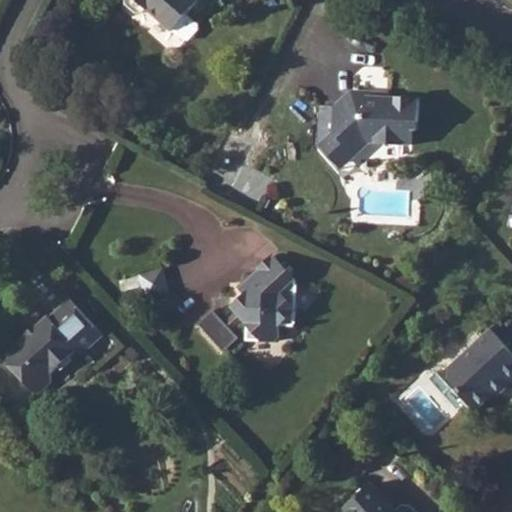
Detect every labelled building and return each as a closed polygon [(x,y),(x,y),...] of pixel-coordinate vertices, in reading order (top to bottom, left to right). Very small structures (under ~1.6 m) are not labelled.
[(214,6),(206,0),(125,0),(126,5),(137,14),(144,13),(147,10),(172,31),(173,30),(184,40),(189,40),(199,29),(199,25),(214,6)] [(352,91),(334,107),(333,132),(320,143),(319,145),(341,169),(370,143),(412,145),(413,122),(419,122),(420,100),(380,97),(381,92),(352,91)] [(333,132),(334,107),(320,106),(318,143),(320,143),(333,132)] [(297,282),(273,256),(239,288),(246,296),(233,308),(237,312),(225,323),(213,311),(199,324),(224,351),(239,338),(231,330),(243,319),(248,324),(247,340),(279,341),(280,325),(296,326),(297,282)] [(162,270),(140,275),(146,299),(169,293),(162,270)] [(82,354),(104,335),(71,299),(50,318),(49,316),(3,358),(33,392),(40,392),(52,381),(52,375),(51,373),(78,350),(82,354)] [(510,386),(511,383),(511,352),(491,329),(449,368),(448,379),(477,410),(507,383),(510,386)] [(396,511),(371,484),(343,510),(344,511),(396,511)]
